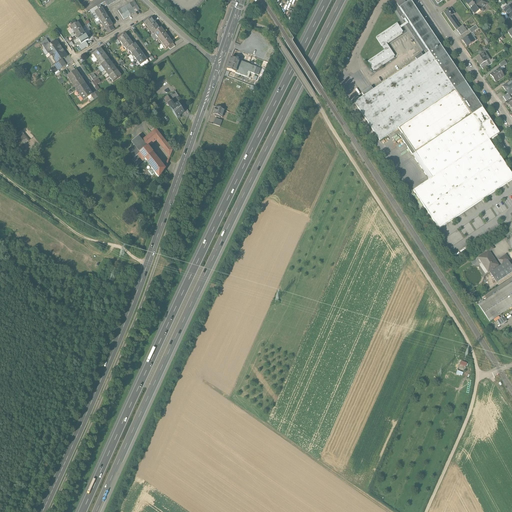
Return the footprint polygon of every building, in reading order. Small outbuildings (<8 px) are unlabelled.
[(482,109),(410,2),(406,4),(403,0),(402,0),(397,4),(400,9),(429,52),(472,116),(482,109)] [(475,0),(468,0),(466,2),(467,2),(466,2),(469,7),(471,10),(474,13),(476,13),(480,10),(478,6),(480,5),(482,3),(479,0),(477,2),(475,0)] [(134,1),(118,11),(124,20),(140,10),(134,1)] [(102,8),(95,12),(95,13),(92,15),(95,20),(98,18),(106,14),(102,8)] [(460,28),(452,16),(455,14),(451,9),(445,13),(456,30),(457,30),(460,28)] [(106,14),(98,18),(102,24),(109,20),(106,14)] [(151,18),(144,23),(148,29),(155,24),(151,18)] [(109,20),(102,24),(105,30),(112,26),(113,26),(109,20)] [(78,23),(71,27),(74,33),(81,29),(78,23)] [(155,24),(148,29),(152,34),(154,33),(159,29),(155,24)] [(384,51),(368,62),(373,70),(394,56),(389,48),(388,48),(385,44),(402,33),(397,24),(376,38),(384,51)] [(460,28),(457,30),(461,36),(467,31),(463,26),(460,28)] [(159,29),(154,33),(158,38),(165,33),(161,28),(159,29)] [(81,29),(74,33),(78,39),(85,34),(81,29)] [(165,33),(158,38),(162,44),(169,39),(165,33)] [(85,34),(78,39),(81,45),(88,40),(85,34)] [(125,34),(118,40),(122,45),(129,40),(125,34)] [(470,35),(462,40),(467,47),(474,42),(470,35)] [(51,46),(46,39),(41,44),(45,50),(46,49),(51,46)] [(169,39),(162,44),(166,49),(168,48),(173,44),(169,39)] [(129,40),(122,45),(126,51),(128,49),(133,45),(129,40)] [(57,42),(51,46),(51,45),(51,46),(46,49),(51,57),(51,56),(61,49),(57,42)] [(133,45),(128,49),(132,55),(139,49),(135,44),(133,45)] [(61,49),(51,56),(56,63),(62,60),(66,57),(61,49)] [(100,49),(92,55),(93,55),(95,57),(92,60),(94,63),(97,61),(105,55),(100,49)] [(139,49),(132,55),(136,60),(143,55),(139,49)] [(472,116),(429,52),(423,56),(421,54),(415,58),(417,60),(387,81),(385,79),(381,81),(383,83),(373,90),(372,88),(365,92),(367,94),(354,102),(380,140),(398,128),(402,134),(400,136),(413,155),(472,116)] [(483,54),(476,59),(480,66),(487,61),(483,54)] [(105,55),(97,61),(101,66),(109,60),(105,55)] [(143,55),(136,60),(140,66),(147,60),(143,55)] [(248,64),(231,58),(227,70),(240,75),(242,70),(246,71),(248,64)] [(62,60),(56,63),(54,64),(59,71),(66,65),(62,60)] [(109,60),(101,66),(105,71),(113,65),(109,60)] [(113,65),(105,71),(109,77),(117,71),(113,65)] [(501,68),(490,76),(495,83),(504,77),(502,75),(503,74),(501,71),(500,72),(499,70),(502,68),(501,68)] [(76,71),(67,77),(70,82),(71,81),(77,90),(85,85),(76,71)] [(117,71),(109,77),(113,83),(121,77),(117,71)] [(511,80),(503,87),(507,94),(509,96),(508,94),(511,91),(511,80)] [(77,90),(76,90),(83,101),(92,95),(85,85),(77,90)] [(98,91),(92,95),(92,96),(94,100),(101,95),(98,91)] [(507,94),(503,97),(506,102),(511,98),(509,96),(507,94)] [(173,108),(171,109),(173,112),(176,118),(177,119),(184,113),(178,104),(173,108)] [(224,110),(216,107),(213,114),(215,115),(214,116),(220,118),(220,117),(222,118),(224,110)] [(499,134),(482,109),(472,116),(489,141),(491,144),(498,140),(496,137),(499,134)] [(472,116),(413,155),(429,180),(413,191),(439,229),(511,180),(511,175),(491,144),(489,141),(472,116)] [(222,121),(215,119),(213,125),(220,127),(222,121)] [(16,134),(23,144),(33,138),(26,127),(16,134)] [(156,130),(148,137),(153,143),(156,140),(170,157),(172,151),(156,130)] [(142,141),(138,137),(131,142),(134,145),(128,150),(134,158),(132,160),(137,166),(145,160),(152,154),(147,148),(142,141)] [(148,137),(142,141),(147,148),(153,143),(148,137)] [(152,154),(145,160),(152,169),(159,163),(152,154)] [(152,169),(148,172),(152,176),(155,173),(159,178),(165,169),(160,162),(159,163),(152,169)] [(485,253),(479,258),(482,263),(484,262),(486,265),(484,267),(488,272),(492,269),(493,271),(499,267),(494,260),(493,261),(491,258),(492,257),(489,252),(488,251),(485,253)] [(505,255),(498,260),(502,265),(508,261),(509,261),(505,255)] [(493,271),(490,273),(497,283),(511,272),(511,266),(508,261),(502,265),(499,267),(493,271)] [(508,285),(478,305),(489,322),(511,306),(511,282),(509,284),(508,285)] [(501,319),(494,324),(498,330),(505,325),(501,319)] [(460,369),(458,373),(467,377),(469,374),(460,369)]
